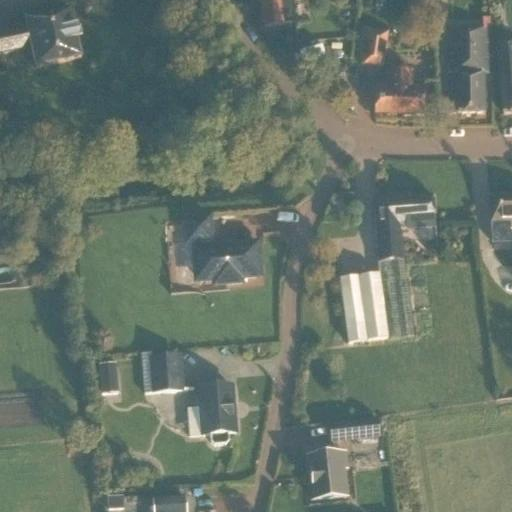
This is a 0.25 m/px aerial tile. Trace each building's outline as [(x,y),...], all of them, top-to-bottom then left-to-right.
[(292,1),(292,0),(261,0),(265,30),(295,27),(292,1)] [(81,60),(70,10),(24,20),(25,24),(15,26),(15,25),(0,27),(0,69),(4,68),(1,57),(30,51),(34,70),(81,60)] [(359,66),(381,69),(387,34),(365,30),(359,66)] [(447,31),(449,116),(484,115),(484,75),(492,74),(491,30),(447,31)] [(511,42),(496,43),(500,97),(501,115),(511,114),(511,42)] [(411,85),(412,72),(385,72),(385,84),(374,84),(374,116),(423,117),(423,85),(411,85)] [(432,198),(409,200),(409,196),(371,201),(380,276),(340,281),(348,345),(374,342),(416,337),(405,266),(400,233),(435,229),(432,198)] [(511,197),(488,198),(490,232),(511,231),(511,197)] [(183,219),(185,246),(213,244),(211,216),(183,219)] [(199,272),(200,284),(227,282),(227,286),(241,285),(241,281),(255,279),(254,267),(259,267),(258,245),(193,250),(194,272),(199,272)] [(26,261),(28,281),(52,279),(50,259),(26,261)] [(182,393),(180,357),(148,359),(150,396),(182,393)] [(118,395),(115,365),(97,367),(100,397),(118,395)] [(202,435),(202,439),(210,438),(210,446),(213,448),(225,447),(227,444),(227,437),(234,436),(234,433),(236,431),(235,422),(233,420),(232,404),(233,403),(233,393),(231,392),(231,388),(195,391),(196,410),(200,410),(201,423),(199,425),(200,434),(202,435)] [(327,425),(329,446),(379,440),(377,420),(327,425)] [(344,455),(307,459),(312,503),(344,500),(341,472),(345,471),(344,455)] [(107,511),(114,511),(123,511),(122,498),(106,499),(107,511)] [(152,501),(152,511),(184,511),(184,499),(152,501)]
